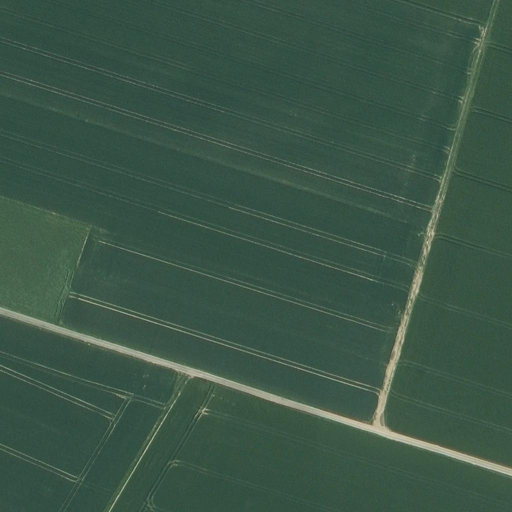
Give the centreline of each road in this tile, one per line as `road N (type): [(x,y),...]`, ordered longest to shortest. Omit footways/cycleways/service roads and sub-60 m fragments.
road 1 (track): [(0,310),(511,474)]
road 2 (track): [(373,430),(495,0)]
road 3 (track): [(108,511),(192,372)]
